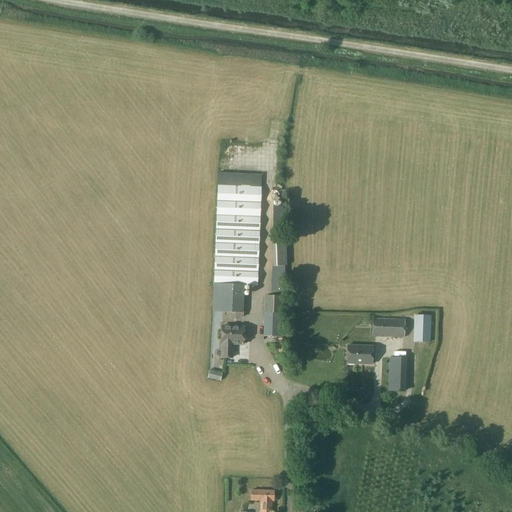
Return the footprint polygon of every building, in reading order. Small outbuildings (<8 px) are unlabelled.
[(229,145),(229,166),(248,166),(248,145),(229,145)] [(261,188),(217,186),(213,284),(212,312),(223,312),(234,313),(234,317),(243,317),(244,285),(257,286),(261,188)] [(281,296),(284,296),(285,266),(286,266),(288,235),(273,236),(273,251),(273,252),(272,266),(270,296),(264,296),(263,337),(280,337),(280,314),(281,314),(281,296)] [(431,316),(414,315),(413,342),(430,342),(431,316)] [(404,319),(372,318),(371,337),(404,338),(404,319)] [(243,344),(244,327),(222,327),(221,343),(222,343),(222,350),(220,350),(217,351),(217,354),(219,357),(222,357),(232,358),(232,344),(243,344)] [(285,351),(285,337),(277,338),(277,351),(285,351)] [(347,346),(347,364),(372,364),(372,347),(347,346)] [(388,391),(403,392),(404,358),(389,357),(388,391)] [(222,373),(209,370),(207,378),(220,381),(222,373)] [(251,490),(251,500),(260,501),(259,511),(271,511),(272,501),(273,501),(274,491),(251,490)] [(224,501),(223,511),(233,511),(234,501),(224,501)]
